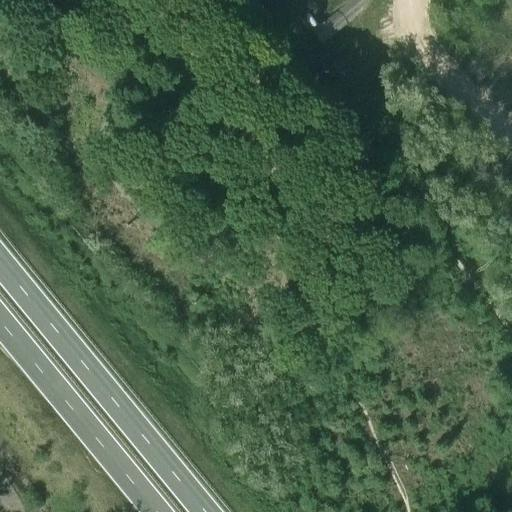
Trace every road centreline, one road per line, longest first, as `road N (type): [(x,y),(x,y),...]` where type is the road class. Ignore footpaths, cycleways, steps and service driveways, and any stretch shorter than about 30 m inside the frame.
road 1 (trunk): [(204,511),(0,261)]
road 2 (trunk): [(0,321),(156,511)]
